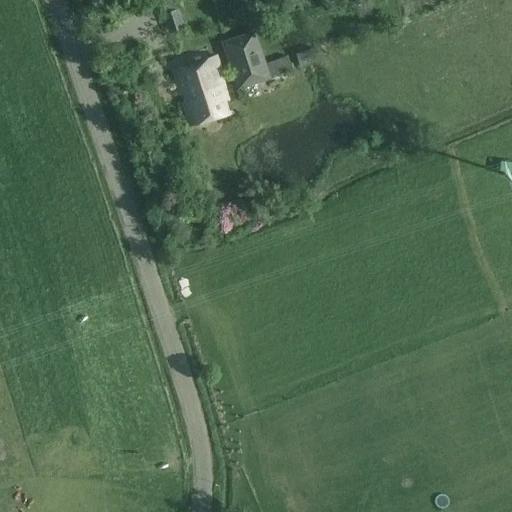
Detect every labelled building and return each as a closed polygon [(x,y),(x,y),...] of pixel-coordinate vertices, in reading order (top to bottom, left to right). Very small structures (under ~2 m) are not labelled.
[(183,28),(175,0),(167,0),(158,3),(167,33),(183,28)] [(233,41),(240,64),(231,67),(234,76),(237,75),(241,88),(267,79),(253,34),(233,41)] [(307,36),(289,42),(292,53),(311,48),(307,36)] [(315,48),(295,54),(299,67),(319,60),(315,48)] [(231,114),(221,84),(222,76),(215,56),(173,70),(191,126),(231,114)]
